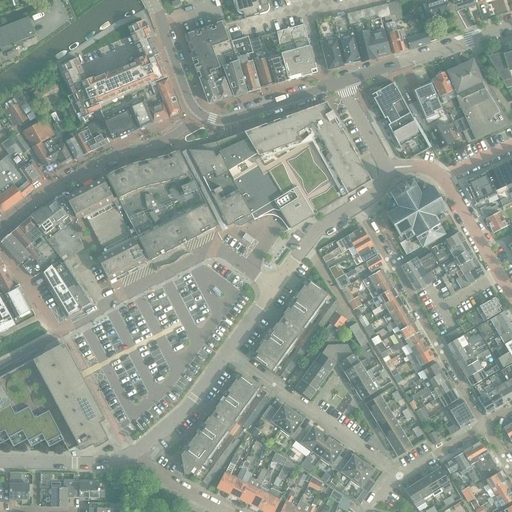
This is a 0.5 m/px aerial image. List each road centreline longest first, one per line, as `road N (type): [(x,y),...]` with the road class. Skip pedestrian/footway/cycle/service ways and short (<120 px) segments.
road 1 (residential): [(488,427),(358,206)]
road 2 (residential): [(276,283),(219,249),(61,330)]
road 3 (residential): [(0,228),(80,172),(168,139),(199,113)]
road 4 (residential): [(399,477),(227,352)]
road 5 (residential): [(342,82),(511,25)]
road 6 (residential): [(131,454),(192,403),(227,352)]
road 7 (residential): [(511,298),(442,176)]
road 8 (residential): [(199,113),(232,120),(327,86)]
road 9 (residential): [(0,461),(101,464),(131,454)]
road 10 (residential): [(151,0),(199,113)]
